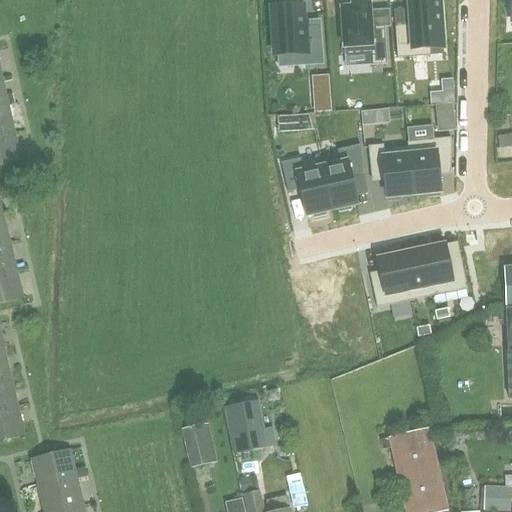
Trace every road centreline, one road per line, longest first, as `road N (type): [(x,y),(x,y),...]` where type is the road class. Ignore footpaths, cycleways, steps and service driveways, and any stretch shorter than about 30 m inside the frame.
road 1 (residential): [(475,212),(477,0)]
road 2 (residential): [(475,212),(298,249)]
